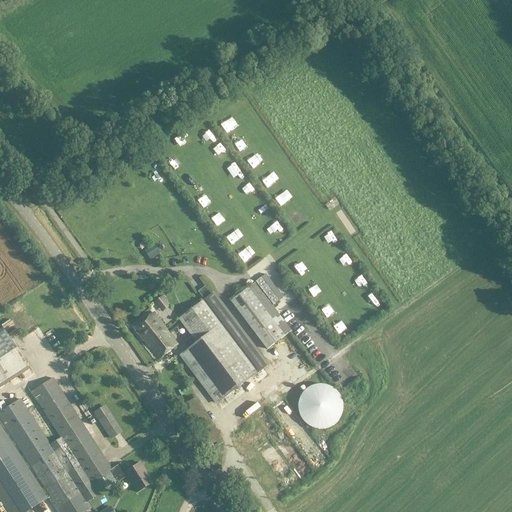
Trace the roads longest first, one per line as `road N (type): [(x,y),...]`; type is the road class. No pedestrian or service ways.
road 1 (track): [(511,232),(229,427),(226,467),(207,485)]
road 2 (tertiary): [(225,511),(77,285),(0,185)]
road 3 (track): [(356,0),(43,200)]
